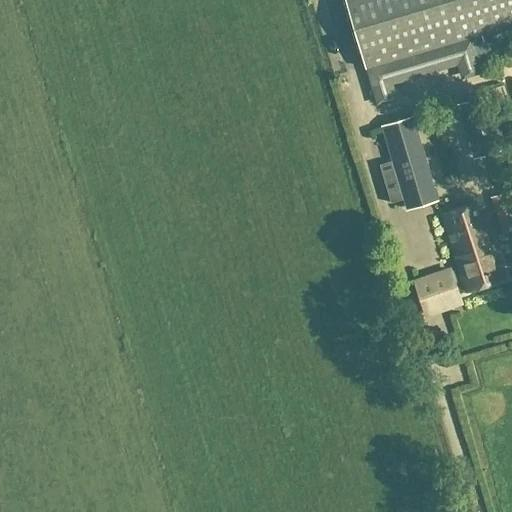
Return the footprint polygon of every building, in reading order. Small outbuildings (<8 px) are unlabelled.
[(511,0),(343,0),(364,70),(484,34),(511,25),(511,0)] [(493,64),(484,34),(364,70),(375,104),(389,100),(385,86),(389,79),(454,60),(462,64),(466,77),(479,73),(478,68),(493,64)] [(484,99),(461,106),(474,151),(497,145),(495,137),(507,133),(510,144),(511,143),(511,124),(501,88),(491,92),(492,96),(489,96),(495,117),(490,118),(484,99)] [(411,121),(382,129),(404,200),(432,191),(411,121)] [(511,207),(503,192),(488,201),(510,238),(511,236),(511,207)] [(456,257),(454,258),(465,293),(503,280),(492,246),(491,246),(477,203),(442,214),(456,257)] [(459,302),(457,296),(459,295),(458,290),(455,291),(448,271),(414,283),(425,316),(460,304),(459,302)]
